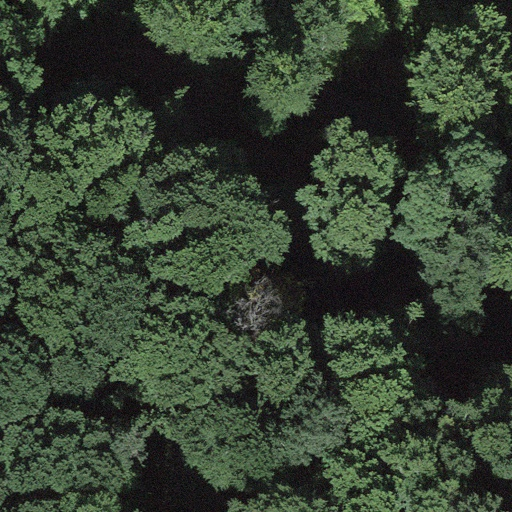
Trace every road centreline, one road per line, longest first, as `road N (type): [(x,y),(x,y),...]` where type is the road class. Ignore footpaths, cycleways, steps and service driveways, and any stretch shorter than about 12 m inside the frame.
road 1 (track): [(0,63),(176,41),(294,73),(511,201)]
road 2 (track): [(0,409),(116,416),(234,459),(319,511)]
